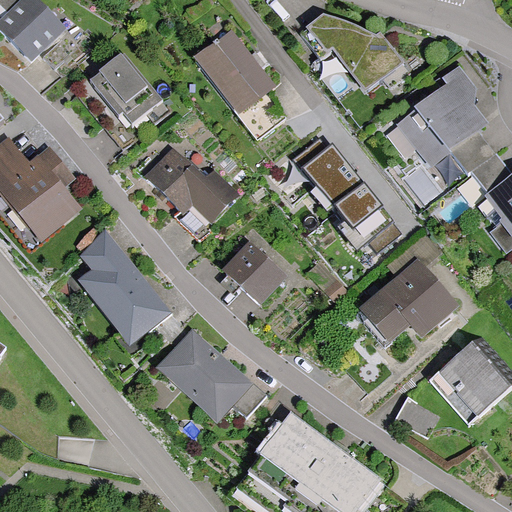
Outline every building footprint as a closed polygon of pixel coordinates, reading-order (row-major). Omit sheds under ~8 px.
[(0,27),(33,60),(68,25),(42,0),(25,0),(0,25),(0,27)] [(365,95),(405,64),(381,32),(377,35),(324,14),(297,36),(320,66),(334,55),(365,95)] [(256,61),(232,32),(193,64),(259,143),(290,118),(270,94),(278,88),(256,61)] [(173,111),(113,38),(82,64),(92,76),(76,90),(126,150),(173,111)] [(479,131),(489,124),(475,104),(475,89),(458,66),(439,80),(446,89),(398,124),(430,168),(452,152),(479,131)] [(0,190),(40,241),(82,208),(66,188),(77,180),(50,145),(29,161),(11,137),(0,145),(0,190)] [(357,253),(393,224),(368,192),(344,162),(332,148),(303,172),(346,224),(338,231),(357,253)] [(215,224),(240,196),(215,172),(207,180),(175,150),(148,179),(186,215),(195,205),(215,224)] [(511,180),(486,199),(504,224),(489,235),(504,255),(511,249),(511,180)] [(130,346),(173,314),(105,232),(82,255),(93,270),(79,280),(130,346)] [(261,308),(289,277),(251,243),(223,274),(261,308)] [(422,341),(458,311),(419,265),(362,313),(389,346),(411,328),(422,341)] [(247,421),(269,397),(192,329),(155,370),(219,427),(234,410),(247,421)] [(468,427),(511,388),(511,386),(474,345),(430,384),(468,427)] [(430,435),(443,418),(417,400),(405,417),(430,435)] [(358,511),(382,480),(344,452),(338,447),(292,413),(229,498),(248,511),(358,511)]
